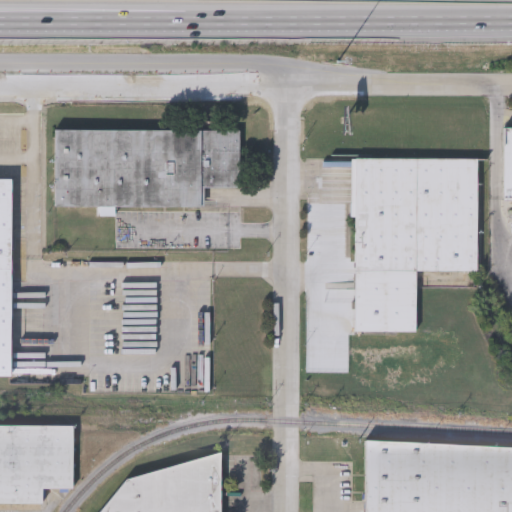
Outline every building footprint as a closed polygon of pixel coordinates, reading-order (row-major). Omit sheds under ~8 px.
[(511,201),(502,201),(502,127),(511,127),(511,201)] [(113,207),(113,214),(106,214),(106,209),(99,209),(99,207),(52,206),(53,129),(238,131),(237,188),(203,188),(203,208),(113,207)] [(476,159),(476,272),(415,271),(415,333),(353,333),(354,159),(476,159)] [(0,179),(10,179),(10,376),(0,376),(0,179)] [(41,504),(0,504),(0,425),(72,426),(72,489),(41,489),(41,504)] [(511,446),(511,511),(363,511),(365,444),(511,446)] [(96,511),(125,477),(219,448),(218,511),(96,511)]
